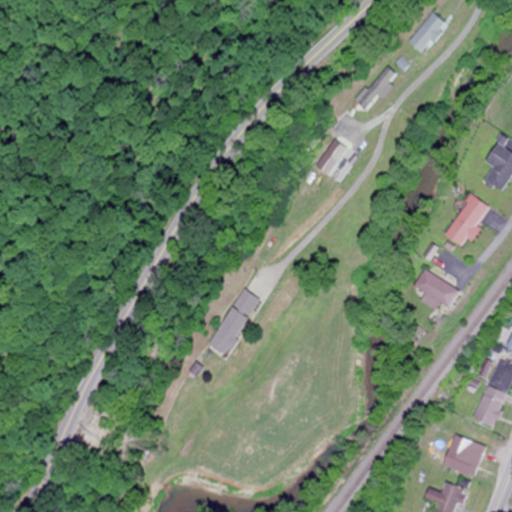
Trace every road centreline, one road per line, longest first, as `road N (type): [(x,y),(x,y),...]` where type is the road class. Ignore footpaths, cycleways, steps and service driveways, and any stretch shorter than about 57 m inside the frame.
road 1 (secondary): [(28,511),(111,339),(222,155),(371,0)]
road 2 (residential): [(306,238),(365,170),(392,106),(439,59),(478,0)]
